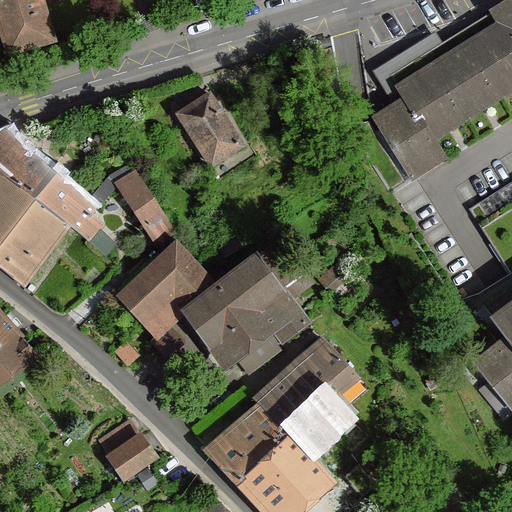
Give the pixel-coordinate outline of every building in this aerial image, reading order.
[(0,0),(0,18),(15,59),(61,45),(49,2),(52,0),(0,0)] [(400,96),(372,112),(411,179),(451,155),(438,134),(511,90),(511,0),(503,0),(493,6),(501,19),(392,82),(400,96)] [(254,148),(218,93),(183,116),(220,171),(254,148)] [(0,264),(34,290),(74,230),(93,244),(110,227),(70,178),(10,129),(0,138),(0,264)] [(181,231),(143,174),(122,185),(160,242),(181,231)] [(186,244),(125,297),(163,343),(193,316),(237,377),(248,368),(254,377),(317,322),(293,289),(316,270),(289,237),(226,284),(186,244)] [(505,336),(472,359),(511,409),(511,295),(491,312),(505,336)] [(0,298),(0,393),(46,355),(0,298)] [(269,511),(317,511),(349,486),(338,473),(349,462),(333,442),(356,418),(352,409),(378,391),(333,339),(213,451),(269,511)] [(136,417),(103,439),(130,480),(163,458),(136,417)]
